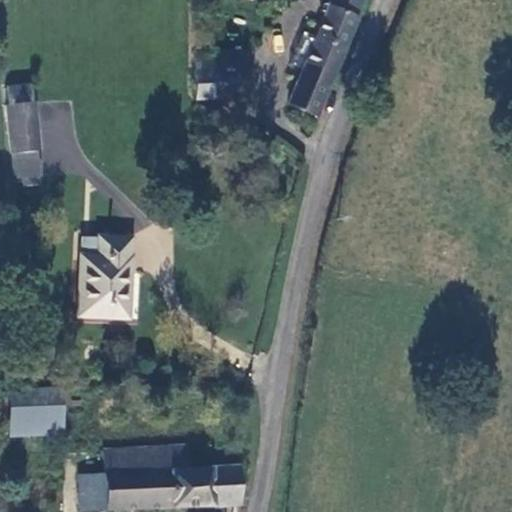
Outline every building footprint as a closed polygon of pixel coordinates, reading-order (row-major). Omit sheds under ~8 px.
[(291,106),(317,117),(363,0),(334,0),(317,42),(305,72),(291,106)] [(291,66),(305,72),(317,42),(303,36),(291,66)] [(246,70),(246,55),(194,55),(194,69),(246,70)] [(246,70),(194,69),(193,99),(245,99),(246,82),(252,82),(253,70),(246,70)] [(31,104),(6,106),(7,123),(32,121),(31,104)] [(34,155),(32,121),(7,123),(9,157),(34,155)] [(12,166),(13,183),(38,182),(37,165),(12,166)] [(465,281),(469,242),(427,238),(423,277),(465,281)] [(126,321),(128,272),(130,242),(102,241),(101,259),(82,259),(80,319),(126,321)] [(61,404),(61,389),(10,388),(9,435),(65,437),(66,404),(61,404)] [(79,509),(238,503),(242,466),(186,468),(185,449),(102,451),(103,474),(78,476),(79,509)]
